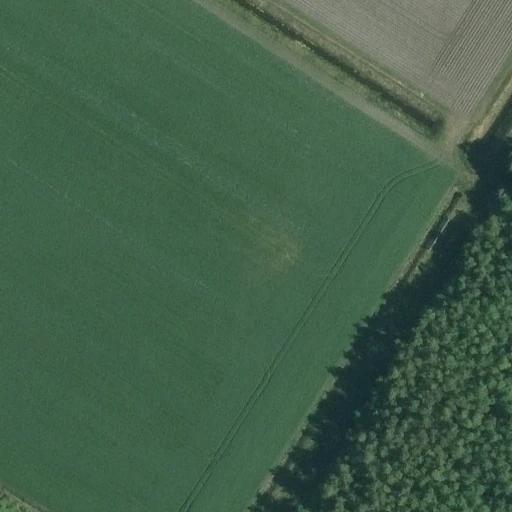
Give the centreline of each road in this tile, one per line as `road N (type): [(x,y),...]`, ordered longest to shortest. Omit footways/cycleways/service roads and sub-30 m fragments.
road 1 (track): [(276,511),(440,246)]
road 2 (track): [(478,178),(461,166),(470,132),(511,73)]
